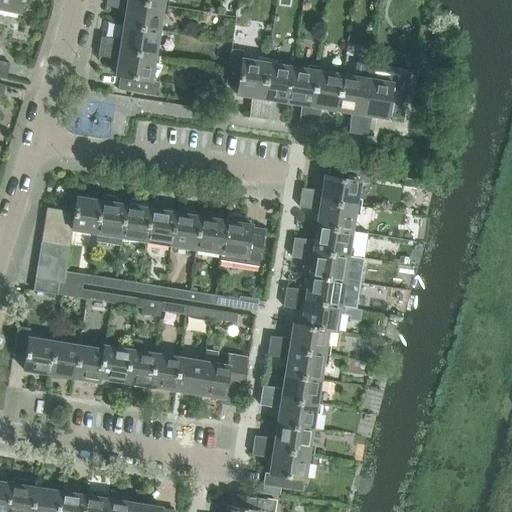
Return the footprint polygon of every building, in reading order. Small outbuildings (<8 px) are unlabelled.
[(0,0),(0,8),(20,13),(22,0),(0,0)] [(125,10),(123,25),(159,30),(163,5),(130,0),(106,0),(106,6),(125,10)] [(101,37),(99,46),(155,55),(159,30),(123,25),(121,39),(101,37)] [(155,55),(99,46),(98,56),(118,60),(115,75),(120,76),(151,81),(155,55)] [(225,85),(237,87),(242,58),(243,51),(231,49),(225,85)] [(249,117),(258,118),(267,62),(242,58),(237,87),(236,94),(251,96),(249,117)] [(358,133),(369,64),(344,60),(341,74),(336,110),(351,112),(348,132),(358,133)] [(272,100),(286,102),(292,66),(267,62),(258,118),(268,119),(272,100)] [(369,64),(358,133),(358,134),(367,135),(371,115),(386,118),(390,95),(406,97),(410,71),(369,64)] [(299,124),(308,126),(317,70),(292,66),(286,102),(301,104),(299,124)] [(0,77),(6,79),(8,70),(0,68),(0,77)] [(321,107),(336,110),(341,74),(317,70),(308,126),(317,127),(321,107)] [(151,81),(120,76),(118,90),(158,97),(160,83),(151,81)] [(302,188),(300,197),(356,206),(360,181),(368,182),(370,170),(330,164),(328,176),(324,175),(322,190),(302,188)] [(119,200),(116,197),(106,195),(102,198),(96,233),(121,237),(126,205),(118,203),(119,200)] [(72,229),(96,233),(101,201),(76,196),(74,212),(72,224),(71,229),(72,229)] [(316,225),(352,231),(356,206),(300,197),(299,207),(318,211),(316,225)] [(146,241),(151,209),(126,205),(121,237),(146,241)] [(72,224),(74,212),(46,207),(44,220),(72,224)] [(171,245),(176,213),(151,209),(146,241),(171,245)] [(171,245),(196,249),(201,217),(176,213),(171,245)] [(226,221),(221,253),(219,260),(258,266),(264,230),(251,228),(251,225),(242,223),(243,220),(240,217),(231,215),(227,218),(227,221),(226,221)] [(196,249),(221,253),(226,221),(201,217),(196,249)] [(71,229),(72,224),(44,220),(42,231),(71,236),(72,229),(71,229)] [(292,247),(348,256),(352,231),(316,225),(314,240),(294,238),(292,247)] [(41,243),(69,247),(71,236),(42,231),(41,243)] [(69,247),(41,243),(39,254),(67,259),(69,247)] [(308,275),(344,281),(348,256),(292,247),(291,256),(311,260),(308,275)] [(65,271),(67,259),(39,254),(37,266),(65,271)] [(65,271),(37,266),(35,278),(59,282),(63,283),(64,280),(65,271)] [(64,280),(71,281),(82,283),(84,274),(65,271),(64,280)] [(88,284),(108,287),(109,279),(90,275),(88,284)] [(344,281),(308,275),(306,290),(286,288),(284,297),(340,306),(344,281)] [(56,294),(59,282),(35,278),(33,290),(56,294)] [(59,282),(56,294),(68,296),(71,281),(64,280),(63,283),(59,282)] [(120,289),(138,292),(140,283),(121,280),(120,289)] [(82,283),(71,281),(68,296),(80,298),(82,283)] [(138,292),(157,295),(158,286),(140,283),(138,292)] [(169,297),(188,300),(190,291),(171,289),(169,297)] [(92,300),(110,303),(112,294),(93,291),(92,300)] [(188,300),(207,303),(208,294),(190,291),(188,300)] [(112,294),(110,303),(129,306),(130,297),(112,294)] [(219,305),(238,308),(239,300),(220,296),(219,305)] [(303,310),(301,325),(328,329),(328,330),(336,331),(340,306),(284,297),(283,306),(303,310)] [(160,311),(162,302),(143,299),(141,314),(159,317),(160,311)] [(162,302),(160,311),(179,314),(180,305),(162,302)] [(191,316),(210,319),(212,310),(193,307),(191,316)] [(212,310),(210,319),(236,323),(237,314),(212,310)] [(270,336),(269,346),(324,354),(328,330),(328,329),(301,325),(293,323),(290,339),(270,336)] [(13,355),(25,357),(28,337),(29,337),(30,329),(18,327),(13,355)] [(23,370),(48,374),(53,341),(29,337),(28,337),(25,357),(23,370)] [(123,382),(148,386),(154,353),(141,351),(142,341),(130,339),(129,349),(123,382)] [(48,374),(73,378),(78,345),(53,341),(48,374)] [(98,382),(99,378),(103,349),(78,345),(73,378),(98,382)] [(123,382),(129,349),(103,345),(103,349),(99,378),(123,382)] [(287,359),(285,374),(320,379),(324,354),(269,346),(267,355),(287,359)] [(148,386),(173,390),(178,357),(154,353),(148,386)] [(229,365),(227,379),(242,382),(246,359),(228,356),(227,365),(229,365)] [(173,390),(198,394),(203,361),(178,357),(173,390)] [(203,361),(198,394),(223,398),(227,379),(229,365),(227,365),(203,361)] [(262,386),(261,395),(316,404),(320,379),(285,374),(282,388),(262,386)] [(279,409),(277,424),(313,429),(316,404),(261,395),(259,405),(279,409)] [(254,436),(253,445),(309,454),(313,429),(277,424),(275,438),(254,436)] [(309,454),(253,445),(252,455),(271,459),(269,474),(277,475),(301,479),(305,479),(309,454)] [(301,479),(277,475),(276,487),(299,491),(301,479)] [(6,511),(31,511),(36,487),(27,486),(28,480),(14,478),(13,483),(11,483),(6,511)] [(0,511),(6,511),(11,483),(0,481),(0,511)] [(31,511),(57,511),(61,491),(36,487),(31,511)] [(83,511),(108,511),(111,499),(102,497),(103,492),(88,490),(87,495),(86,495),(83,511)] [(57,511),(83,511),(86,495),(61,491),(57,511)] [(231,506),(262,511),(264,499),(232,494),(231,506)] [(108,511),(134,511),(136,503),(111,499),(108,511)] [(136,503),(134,511),(160,511),(161,509),(161,507),(136,503)]
